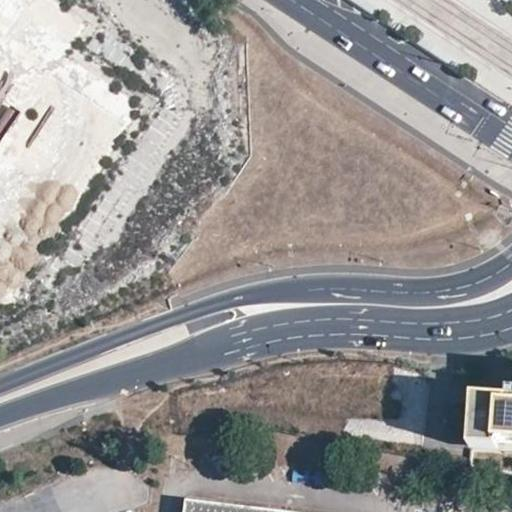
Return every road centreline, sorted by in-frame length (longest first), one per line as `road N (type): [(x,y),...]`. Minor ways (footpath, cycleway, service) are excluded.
road 1 (secondary): [(511,260),(442,293),(256,296),(0,388)]
road 2 (secondary): [(0,426),(258,337),(337,327),(444,332),(511,317)]
road 3 (unknown): [(0,337),(117,261),(196,118),(187,60),(111,0)]
road 4 (primary): [(295,0),(511,135)]
